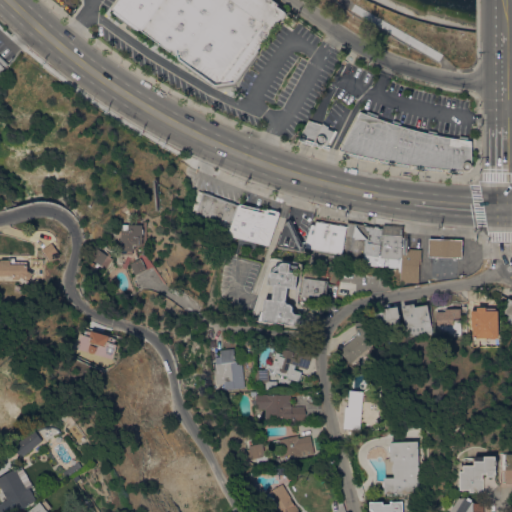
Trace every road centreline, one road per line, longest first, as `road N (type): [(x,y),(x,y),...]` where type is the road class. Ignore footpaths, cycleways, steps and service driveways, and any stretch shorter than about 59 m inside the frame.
road 1 (primary): [(411,201),(292,174),(184,127),(92,70),(10,0)]
road 2 (residential): [(0,223),(46,211),(71,222),(79,253),(68,299),(155,341),(171,369),(176,413),(239,511)]
road 3 (residential): [(360,511),(324,376),(322,355),(338,317),(354,304),(505,273)]
road 4 (residential): [(502,81),(445,78),(390,61),(292,0)]
